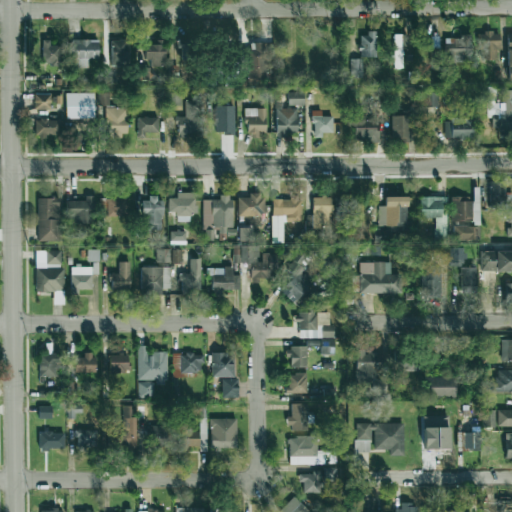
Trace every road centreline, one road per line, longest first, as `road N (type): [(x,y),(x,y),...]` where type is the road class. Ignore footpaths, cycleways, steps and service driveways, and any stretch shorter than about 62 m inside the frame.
road 1 (residential): [(15,511),(7,0)]
road 2 (residential): [(511,7),(0,11)]
road 3 (residential): [(511,164),(0,166)]
road 4 (residential): [(257,480),(0,480)]
road 5 (residential): [(255,321),(0,322)]
road 6 (residential): [(511,320),(349,321)]
road 7 (residential): [(511,479),(351,479)]
road 8 (residential): [(257,480),(255,321)]
